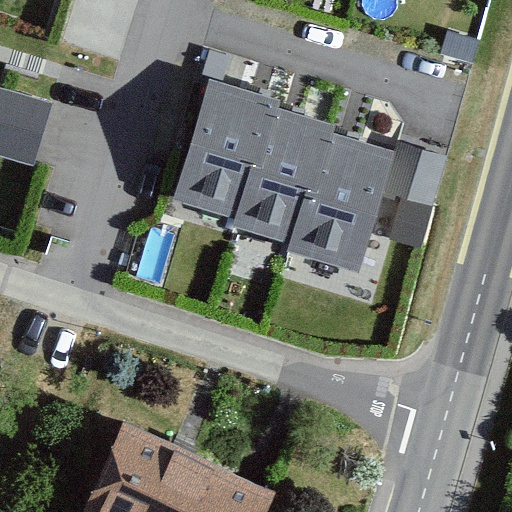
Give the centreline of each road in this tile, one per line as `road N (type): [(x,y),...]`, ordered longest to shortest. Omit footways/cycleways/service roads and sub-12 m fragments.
road 1 (residential): [(0,280),(443,422)]
road 2 (tertiary): [(443,422),(511,173)]
